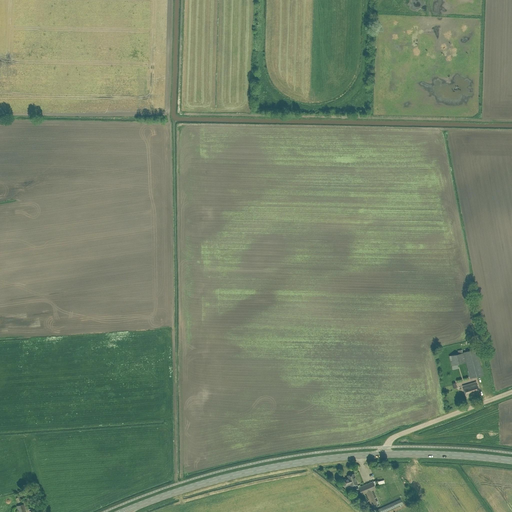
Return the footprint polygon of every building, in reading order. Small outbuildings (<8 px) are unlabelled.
[(473,350),(472,347),(464,349),(465,352),(463,353),(470,379),(483,375),(475,349),(473,350)] [(462,353),(461,350),(457,351),(458,354),(449,357),(451,366),(465,362),(462,353)] [(479,393),(476,382),(462,386),(466,397),(479,393)] [(357,484),(354,473),(347,476),(348,478),(342,480),(344,486),(350,484),(351,486),(357,484)] [(376,485),(374,481),(358,488),(361,495),(364,494),(370,509),(379,505),(372,490),(376,489),(375,486),(376,485)] [(399,499),(398,497),(379,506),(380,508),(376,510),(376,511),(384,511),(402,504),(400,499),(399,499)]
